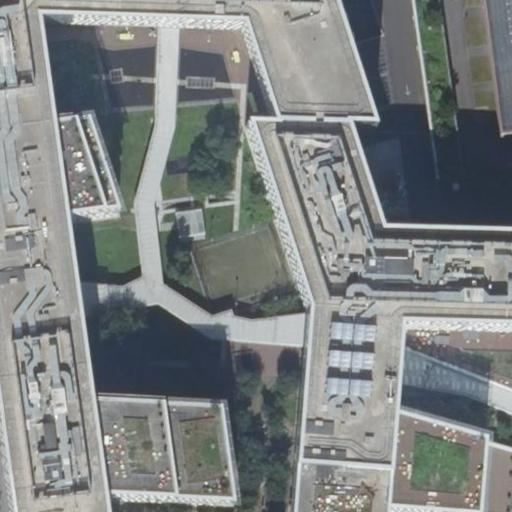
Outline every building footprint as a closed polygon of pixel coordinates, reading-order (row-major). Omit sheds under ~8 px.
[(0,0),(0,18),(38,20),(137,25),(149,25),(160,26),(242,30),(232,0),(0,0)] [(232,0),(242,30),(278,129),(347,128),(378,127),(334,0),(232,0)] [(511,0),(482,0),(500,136),(511,134),(511,0)] [(38,20),(0,18),(0,225),(66,219),(119,218),(90,122),(54,125),(38,20)] [(122,281),(71,274),(73,294),(76,308),(157,298),(210,333),(300,339),(301,323),(302,308),(249,316),(232,311),(231,306),(212,312),(165,276),(158,200),(168,124),(160,26),(137,25),(143,123),(134,198),(141,271),(122,281)] [(347,128),(278,129),(252,130),(303,299),(302,308),(301,323),(401,331),(409,232),(384,232),(347,128)] [(0,412),(91,403),(76,308),(73,294),(71,274),(66,219),(0,225),(0,412)] [(511,234),(409,232),(401,331),(511,332),(511,234)] [(401,331),(301,323),(300,339),(289,511),(386,511),(394,415),(397,373),(398,359),(400,348),(401,331)] [(511,385),(400,348),(397,373),(511,410),(511,385)] [(219,409),(91,403),(0,412),(0,446),(8,511),(106,511),(104,498),(232,503),(219,409)] [(394,415),(386,511),(479,511),(486,442),(394,415)] [(511,511),(511,449),(486,442),(479,511),(511,511)]
